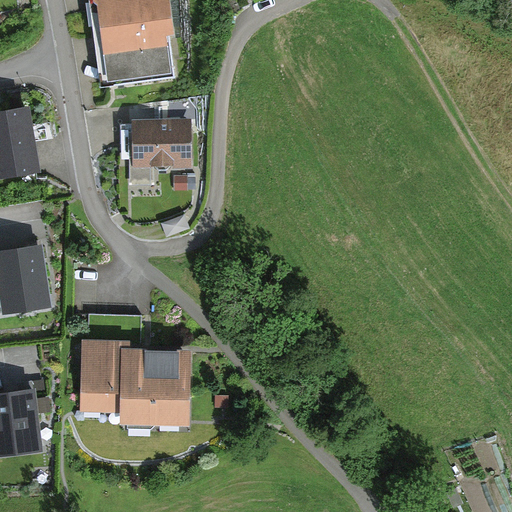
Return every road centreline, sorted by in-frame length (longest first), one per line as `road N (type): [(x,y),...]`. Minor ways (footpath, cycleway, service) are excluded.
road 1 (residential): [(66,60),(86,185),(102,222),(127,247),(182,245),(209,220),(220,106),(241,33),(250,20),(298,0)]
road 2 (track): [(127,247),(200,318),(367,511)]
road 3 (track): [(511,198),(396,17)]
